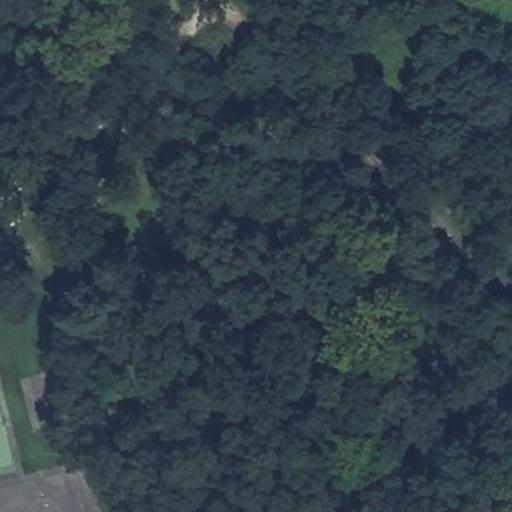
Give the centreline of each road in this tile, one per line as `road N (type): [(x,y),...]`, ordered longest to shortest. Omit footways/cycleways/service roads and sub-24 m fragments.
road 1 (track): [(313,511),(236,278),(167,173),(124,171),(25,206)]
road 2 (track): [(205,27),(25,206)]
